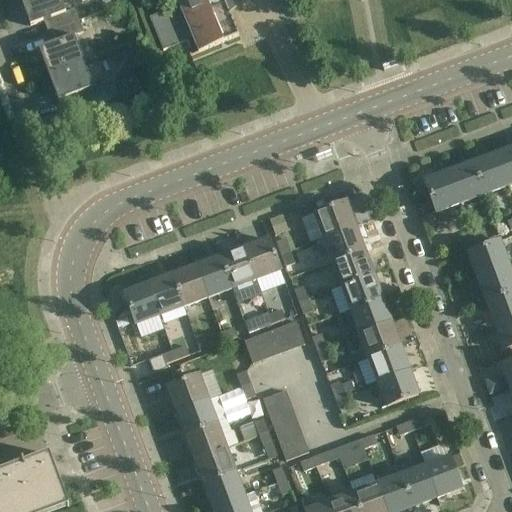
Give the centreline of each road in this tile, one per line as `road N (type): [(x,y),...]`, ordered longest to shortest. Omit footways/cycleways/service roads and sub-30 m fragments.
road 1 (residential): [(500,511),(362,113)]
road 2 (tertiary): [(98,378),(69,281),(90,228),(122,203),(321,128)]
road 3 (tertiary): [(362,113),(511,58)]
road 4 (residential): [(259,0),(321,128)]
road 5 (tertiary): [(148,511),(98,378)]
